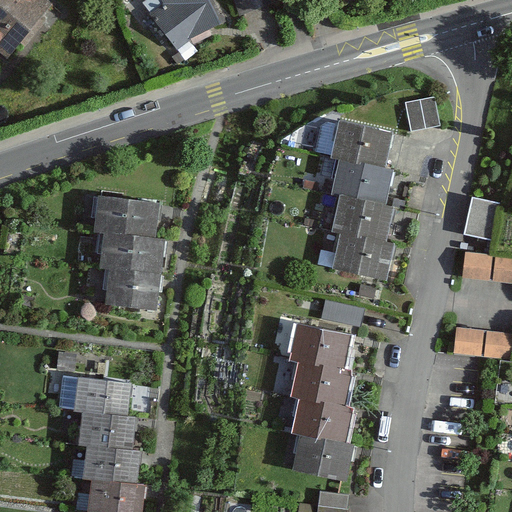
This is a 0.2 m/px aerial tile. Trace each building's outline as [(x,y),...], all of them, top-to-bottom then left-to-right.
[(51,6),(44,0),(0,0),(0,51),(6,56),(51,6)] [(207,0),(145,0),(141,3),(175,46),(182,40),(219,23),(207,0)] [(276,0),(234,0),(240,15),(256,9),(277,1),(276,0)] [(434,97),(405,102),(411,131),(440,126),(434,97)] [(331,157),(340,159),(383,168),(391,133),(339,122),(331,157)] [(341,195),(384,204),(391,170),(383,168),(340,159),(333,193),(341,195)] [(341,232),(385,242),(392,206),(384,204),(341,195),(333,231),(341,232)] [(104,232),(155,237),(158,203),(99,197),(96,231),(104,232)] [(500,204),(473,199),(467,232),(493,237),(500,204)] [(161,272),(164,238),(155,237),(104,232),(101,266),(110,266),(161,272)] [(334,266),(385,277),(392,243),(385,242),(341,232),(334,266)] [(511,277),(511,250),(467,249),(466,276),(511,277)] [(161,272),(110,266),(106,303),(157,308),(161,272)] [(362,322),(366,304),(329,296),(325,314),(362,322)] [(511,352),(511,327),(511,325),(458,323),(457,350),(511,352)] [(299,360),(341,369),(348,334),(298,324),(291,358),(299,360)] [(300,397),(343,406),(350,370),(341,369),(299,360),(292,395),(300,397)] [(81,410),(126,415),(129,383),(78,378),(75,410),(81,410)] [(302,434),(343,443),(350,407),(343,406),(300,397),(292,432),(302,434)] [(85,445),(130,449),(133,416),(126,415),(81,410),(78,444),(85,445)] [(345,480),(352,445),(343,443),(302,434),(295,469),(345,480)] [(82,478),(91,478),(135,483),(138,450),(130,449),(85,445),(82,478)] [(88,511),(139,511),(143,484),(135,483),(91,478),(88,511)]
